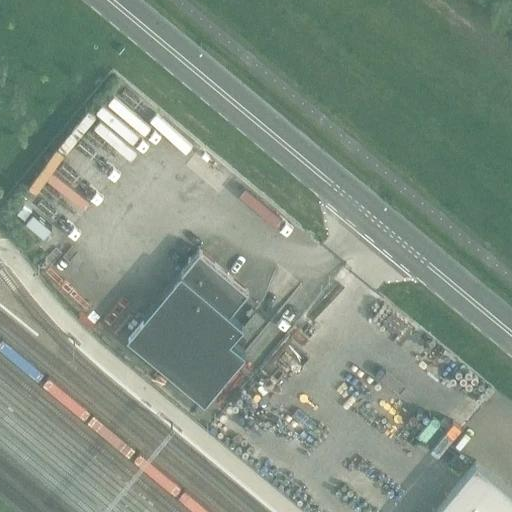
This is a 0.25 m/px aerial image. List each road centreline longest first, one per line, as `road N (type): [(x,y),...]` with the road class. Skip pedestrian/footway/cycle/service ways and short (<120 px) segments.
road 1 (unclassified): [(89,0),(511,354)]
road 2 (unclassified): [(511,333),(115,0)]
